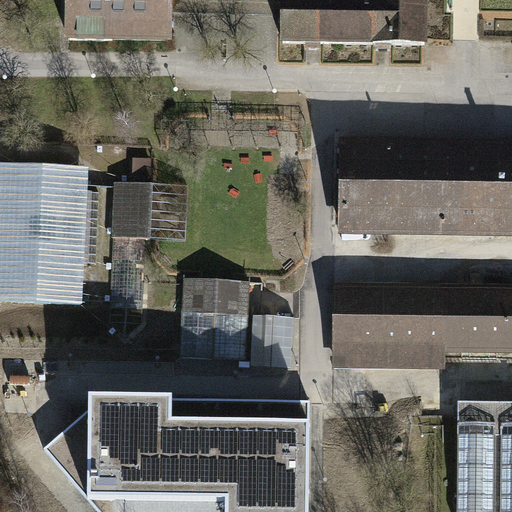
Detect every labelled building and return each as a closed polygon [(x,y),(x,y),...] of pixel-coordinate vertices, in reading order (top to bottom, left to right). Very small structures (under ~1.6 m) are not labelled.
[(167,0),(166,0),(69,0),(70,39),(167,40),(167,0)] [(166,0),(167,0),(232,1),(232,11),(259,11),(260,4),(283,4),(283,0),(166,0)] [(382,44),(423,45),(423,0),(283,0),(283,4),(283,42),(311,43),(382,44)] [(511,150),(341,149),(340,224),(511,226),(511,150)] [(6,170),(0,297),(74,300),(79,173),(6,170)] [(116,183),(113,239),(145,240),(150,240),(152,185),(116,183)] [(178,240),(179,212),(184,212),(184,193),(157,192),(156,239),(178,240)] [(142,324),(145,240),(113,239),(110,323),(126,339),(142,324)] [(250,283),(185,279),(180,372),(212,374),(211,388),(245,390),(250,283)] [(511,294),(338,293),(337,364),(444,365),(444,345),(511,345),(511,294)] [(254,325),(256,375),(297,373),(295,324),(254,325)] [(69,428),(44,450),(97,511),(309,511),(311,402),(295,402),(295,406),(273,406),(273,401),(89,399),(89,420),(75,432),(69,428)] [(458,416),(458,511),(511,511),(511,404),(458,405),(458,416)]
